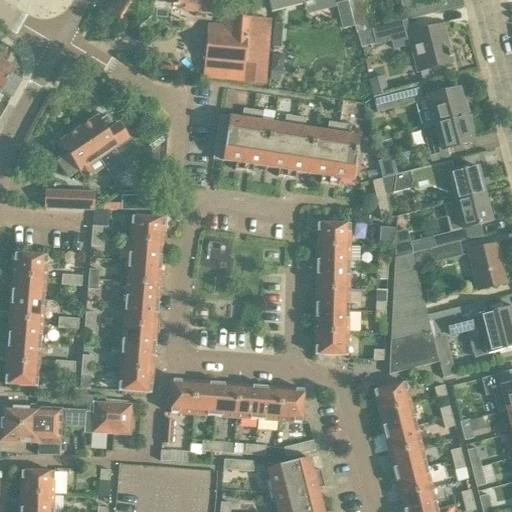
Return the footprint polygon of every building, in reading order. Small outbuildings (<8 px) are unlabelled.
[(304,0),(257,0),(262,15),(303,4),(302,0),(304,0)] [(363,0),(353,0),(348,2),(357,35),(372,30),(363,0)] [(399,0),(406,22),(464,7),(461,0),(434,0),(414,5),(412,0),(399,0)] [(203,81),(266,86),(271,21),(222,17),(221,26),(207,24),(203,81)] [(274,23),(273,46),(281,46),(282,23),(274,23)] [(401,23),(357,35),(360,49),(405,37),(401,23)] [(429,69),(451,63),(441,26),(407,35),(416,72),(422,71),(429,69)] [(13,69),(0,61),(0,93),(10,99),(21,79),(11,74),(13,69)] [(429,69),(422,71),(425,83),(432,81),(429,69)] [(377,114),(423,102),(419,87),(373,98),(377,114)] [(434,124),(465,117),(458,90),(427,98),(434,124)] [(266,169),(273,124),(262,123),(263,113),(243,110),(242,119),(220,116),(212,161),(236,164),(234,171),(253,174),(254,167),(266,169)] [(284,126),(273,124),(266,169),(278,171),(277,178),(295,181),(296,174),(309,176),(316,131),(304,129),(306,119),(286,116),(284,126)] [(80,130),(79,131),(99,159),(105,168),(113,181),(128,171),(113,149),(128,139),(119,125),(114,128),(107,117),(100,122),(98,118),(89,124),(88,122),(85,122),(79,126),(79,128),(80,130)] [(434,124),(426,126),(430,142),(438,140),(441,151),(471,143),(465,117),(434,124)] [(327,133),(316,131),(309,176),(321,178),(320,185),(338,187),(339,180),(352,182),(360,137),(347,136),(349,126),(329,123),(327,133)] [(99,159),(79,131),(77,132),(76,130),(74,129),(68,133),(67,135),(69,137),(60,143),(85,181),(105,168),(99,159)] [(392,161),(378,164),(382,180),(395,177),(396,177),(392,161)] [(478,168),(454,174),(451,163),(438,166),(396,177),(395,177),(393,195),(407,191),(413,190),(414,193),(431,188),(447,194),(451,193),(454,203),(485,195),(478,168)] [(386,197),(382,180),(372,182),(381,222),(391,219),(386,197)] [(45,209),(58,210),(92,211),(93,194),(45,193),(45,209)] [(454,203),(443,206),(450,233),(432,238),(435,249),(458,243),(482,237),(479,226),(492,222),(485,195),(454,203)] [(163,199),(131,199),(130,199),(131,212),(163,211),(163,199)] [(129,240),(163,243),(165,220),(131,218),(129,240)] [(317,225),(316,247),(350,248),(350,225),(317,225)] [(91,237),(102,238),(102,228),(92,227),(91,237)] [(393,246),(394,230),(380,229),(379,245),(393,246)] [(397,259),(413,255),(407,231),(396,234),(396,241),(397,259)] [(102,238),(91,237),(90,248),(101,249),(102,238)] [(220,254),(232,255),(233,240),(222,239),(220,254)] [(163,243),(129,240),(128,262),(161,264),(163,243)] [(435,249),(413,255),(397,259),(394,260),(390,353),(389,376),(439,364),(433,341),(427,317),(414,270),(462,257),(458,243),(435,249)] [(478,291),(505,284),(500,264),(502,263),(498,246),(468,253),(478,291)] [(316,247),(316,269),(349,269),(350,248),(316,247)] [(14,255),(12,277),(46,280),(47,257),(14,255)] [(377,270),(388,271),(388,260),(378,260),(377,270)] [(161,264),(128,262),(126,284),(159,286),(161,264)] [(316,269),(315,291),(349,291),(349,269),(316,269)] [(89,270),(88,281),(99,281),(99,271),(89,270)] [(377,270),(377,281),(387,281),(388,271),(377,270)] [(71,287),(72,277),(62,276),(61,286),(71,287)] [(46,280),(12,277),(11,299),(44,301),(46,280)] [(72,277),(71,287),(81,288),(82,277),(72,277)] [(99,281),(88,281),(87,291),(98,292),(99,281)] [(159,286),(126,284),(124,305),(158,308),(159,286)] [(315,291),(315,312),(348,313),(349,291),(315,291)] [(376,292),(375,313),(386,314),(387,292),(376,292)] [(44,301),(11,299),(9,320),(42,323),(44,301)] [(481,303),(427,317),(433,341),(468,332),(475,359),(511,349),(511,307),(484,315),(481,303)] [(124,305),(123,327),(156,329),(158,308),(124,305)] [(315,312),(315,334),(348,335),(348,313),(315,312)] [(386,314),(375,313),(375,324),(385,324),(386,314)] [(85,314),(85,324),(95,324),(96,314),(85,314)] [(68,330),(69,320),(58,319),(58,329),(68,330)] [(42,323),(9,320),(7,342),(41,345),(42,323)] [(69,320),(68,330),(78,331),(79,320),(69,320)] [(95,324),(85,324),(84,334),(94,334),(95,324)] [(123,327),(121,348),(154,351),(156,329),(123,327)] [(348,335),(315,334),(314,356),(348,357),(348,335)] [(41,345),(7,342),(5,364),(39,366),(41,345)] [(121,348),(119,370),(153,373),(154,351),(121,348)] [(383,362),(384,352),(374,351),(373,361),(383,362)] [(82,367),(92,368),(93,358),(82,357),(82,367)] [(65,373),(65,363),(55,362),(55,372),(65,373)] [(76,364),(65,363),(65,373),(75,374),(76,364)] [(39,366),(5,364),(4,386),(37,388),(39,366)] [(92,368),(82,367),(81,377),(91,378),(92,368)] [(153,373),(119,370),(118,393),(151,395),(153,373)] [(511,372),(482,380),(486,396),(493,394),(498,413),(506,411),(511,409),(511,372)] [(192,416),(195,383),(173,381),(170,414),(192,416)] [(195,383),(192,416),(214,418),(216,384),(195,383)] [(238,386),(216,384),(214,418),(236,419),(238,386)] [(378,414),(411,406),(406,384),(373,392),(378,414)] [(260,388),(238,386),(236,419),(257,421),(260,388)] [(436,399),(446,397),(444,387),(434,389),(436,399)] [(281,389),(260,388),(257,421),(279,423),(281,389)] [(304,391),(281,389),(279,423),(301,424),(304,391)] [(85,414),(85,429),(85,432),(128,435),(130,408),(96,406),(95,414),(85,414)] [(416,427),(411,406),(378,414),(383,435),(416,427)] [(1,408),(0,422),(0,425),(61,428),(85,429),(85,414),(85,411),(54,410),(54,409),(1,408)] [(442,420),(452,418),(449,408),(439,410),(442,420)] [(452,418),(442,420),(445,430),(454,427),(452,418)] [(164,420),(162,445),(172,446),(174,421),(164,420)] [(474,440),(469,421),(460,424),(465,442),(474,440)] [(61,428),(0,425),(0,443),(38,445),(37,457),(61,457),(61,428)] [(416,427),(383,435),(389,456),(422,448),(416,427)] [(286,459),(315,452),(313,441),(283,449),(286,459)] [(211,454),(212,443),(202,443),(201,453),(211,454)] [(222,444),(212,443),(211,454),(221,455),(222,444)] [(244,456),(255,457),(255,447),(245,446),(244,456)] [(265,447),(255,447),(255,457),(265,458),(265,447)] [(427,469),(422,448),(389,456),(394,477),(427,469)] [(472,470),(481,468),(476,449),(467,452),(472,470)] [(453,462),(462,459),(460,450),(450,452),(453,462)] [(171,453),(161,452),(160,462),(170,463),(171,453)] [(318,490),(325,488),(320,471),(313,473),(310,459),(266,470),(276,511),(281,511),(321,502),(318,490)] [(462,459),(453,462),(455,472),(465,469),(462,459)] [(223,471),(253,473),(254,463),(224,461),(223,471)] [(486,486),(481,468),(472,470),(476,489),(486,486)] [(432,490),(427,469),(394,477),(399,498),(432,490)] [(111,472),(100,471),(99,481),(110,482),(111,472)] [(21,472),(20,495),(53,496),(54,473),(21,472)] [(432,490),(399,498),(402,511),(431,511),(437,511),(432,490)] [(463,504),(473,501),(471,491),(461,494),(463,504)] [(20,495),(19,511),(52,511),(53,496),(20,495)] [(482,511),(492,511),(488,496),(478,498),(482,511)] [(472,511),(476,511),(473,501),(463,504),(465,511),(472,511)] [(323,511),(321,502),(281,511),(323,511)] [(220,503),(219,511),(230,511),(231,504),(220,503)]
